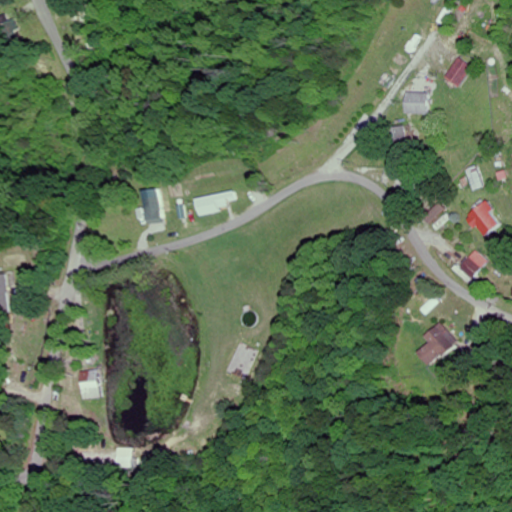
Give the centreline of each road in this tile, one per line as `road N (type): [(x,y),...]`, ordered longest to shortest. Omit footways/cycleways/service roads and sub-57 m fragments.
road 1 (residential): [(29,511),(96,164),(92,108),(48,0)]
road 2 (residential): [(511,317),(448,277),(387,197),(339,175),(208,237),(79,273)]
